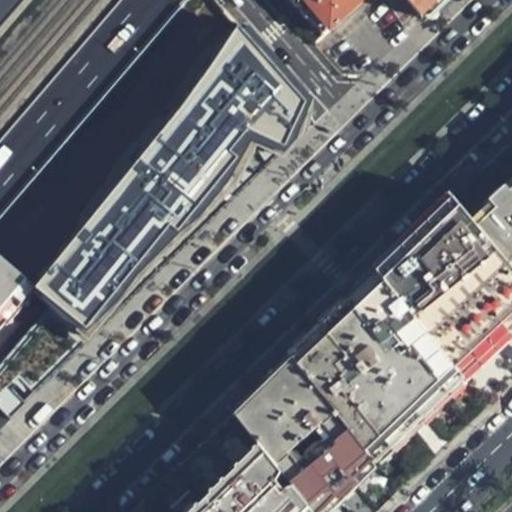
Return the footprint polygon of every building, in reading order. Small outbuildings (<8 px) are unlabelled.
[(294,0),(302,9),(323,33),(361,0),(294,0)] [(407,0),(419,13),(422,17),(440,0),(407,0)] [(0,408),(10,418),(314,124),(235,27),(36,294),(50,307),(0,366),(0,408)] [(115,102),(139,122),(147,113),(152,107),(150,104),(161,91),(153,83),(157,79),(142,66),(132,76),(135,79),(115,102)] [(153,83),(161,91),(166,85),(157,79),(153,83)] [(130,133),(139,122),(115,102),(93,127),(90,126),(82,136),(97,149),(102,142),(110,150),(120,139),(123,141),(130,133)] [(102,142),(97,149),(105,156),(110,150),(102,142)] [(27,197),(58,223),(67,212),(71,214),(88,194),(67,175),(64,178),(52,168),(27,197)] [(511,182),(473,214),(511,267),(511,182)] [(422,230),(377,273),(464,377),(511,333),(511,267),(473,214),(458,196),(422,230)] [(27,197),(0,228),(0,256),(35,285),(54,264),(39,251),(50,238),(47,235),(58,223),(27,197)] [(35,285),(0,256),(0,325),(8,318),(35,285)] [(334,315),(290,358),(335,414),(376,463),(412,428),(419,420),(426,413),(464,377),(377,273),(334,315)] [(260,387),(234,412),(275,463),(288,452),(323,424),(335,414),(290,358),(260,387)] [(146,498),(130,511),(313,511),(295,488),(287,491),(279,482),(283,473),(275,463),(234,412),(192,452),(146,498)] [(275,463),(283,473),(295,488),(313,511),(325,511),(345,492),(357,481),(376,463),(335,414),(323,424),(328,436),(320,443),(318,442),(308,450),(309,453),(301,459),(288,452),(275,463)]
